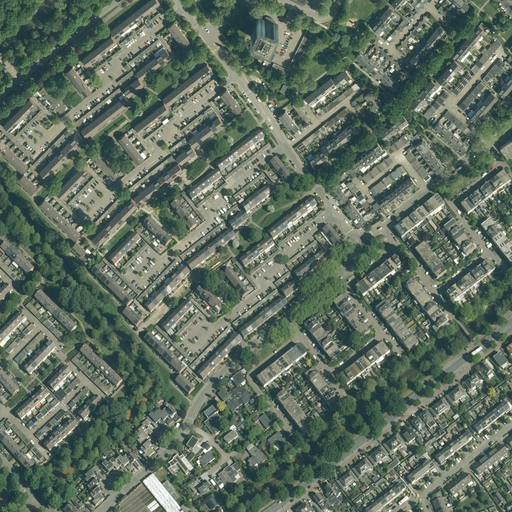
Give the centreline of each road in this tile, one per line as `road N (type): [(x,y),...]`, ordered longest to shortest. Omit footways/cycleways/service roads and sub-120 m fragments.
road 1 (secondary): [(270,511),(511,323)]
road 2 (residential): [(58,125),(103,88),(121,56),(184,6)]
road 3 (residential): [(110,192),(155,156),(174,123),(236,74)]
road 4 (residential): [(163,260),(208,223),(216,198),(284,145)]
road 5 (residential): [(215,327),(263,289),(278,257),(336,213)]
road 6 (unclassified): [(187,424),(208,387),(285,318)]
road 7 (residential): [(297,441),(250,374),(299,335)]
road 8 (residential): [(382,225),(487,143)]
road 9 (residential): [(487,251),(450,203),(503,162)]
road 10 (unclassified): [(19,79),(119,0)]
road 11 (residential): [(382,333),(345,285),(397,244)]
road 12 (unclassified): [(100,511),(187,424)]
